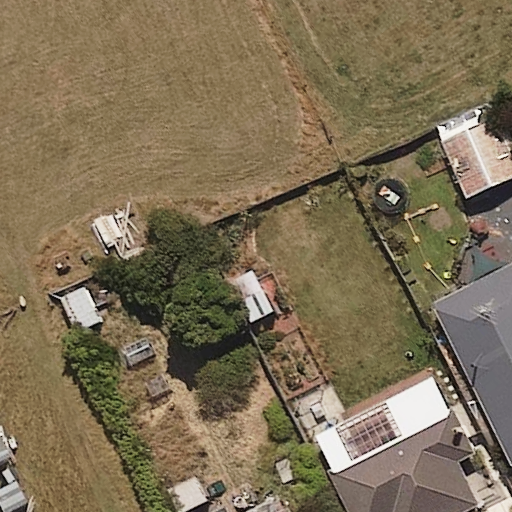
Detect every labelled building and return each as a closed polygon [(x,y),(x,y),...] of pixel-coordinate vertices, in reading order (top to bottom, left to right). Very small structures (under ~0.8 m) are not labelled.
[(440,128),(471,199),(511,181),(511,144),(495,105),(440,128)] [(511,263),(439,299),(511,448),(511,263)] [(279,309),(257,269),(234,281),(257,322),(279,309)] [(90,286),(66,297),(83,331),(106,320),(90,286)] [(150,336),(127,347),(136,364),(158,353),(150,336)] [(167,372),(150,381),(158,397),(175,388),(167,372)] [(338,468),(335,470),(356,511),(473,511),(488,505),(466,461),(483,453),(460,408),(365,456),(353,433),(327,446),(338,468)] [(200,475),(172,489),(183,511),(187,511),(213,500),(200,475)]
